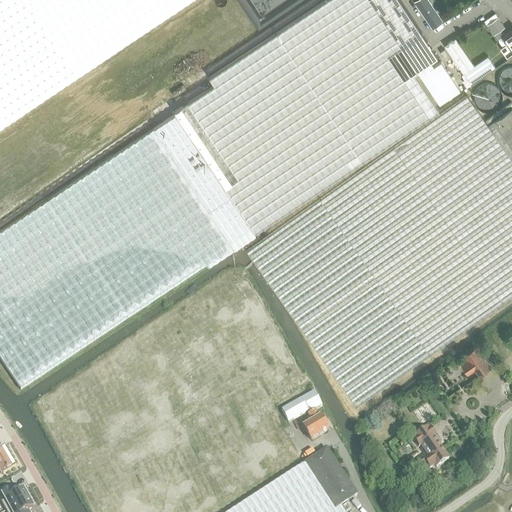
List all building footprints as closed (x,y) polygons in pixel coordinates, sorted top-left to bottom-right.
[(0,0),(0,127),(189,0),(0,0)] [(214,84),(175,110),(176,113),(255,231),(439,109),(414,72),(417,69),(370,0),(324,0),(210,76),(214,84)] [(237,0),(251,22),(287,0),(237,0)] [(400,0),(370,0),(417,69),(424,65),(425,67),(418,71),(428,86),(433,94),(440,104),(449,97),(458,91),(460,90),(441,61),(434,66),(430,61),(437,56),(433,50),(429,44),(400,0)] [(419,0),(415,3),(432,28),(443,20),(429,0),(419,0)] [(504,27),(500,21),(495,14),(484,21),(494,35),(504,27)] [(499,41),(503,47),(500,49),(506,58),(511,53),(511,29),(502,37),(502,38),(499,40),(499,41)] [(470,84),(495,67),(487,56),(474,66),(455,38),(444,46),(470,84)] [(446,60),(451,57),(445,48),(440,51),(446,60)] [(511,67),(509,68),(507,70),(505,71),(503,74),(502,76),(501,80),(502,83),(502,85),(503,87),(505,89),(507,91),(509,92),(511,93),(511,92),(511,67)] [(497,96),(496,92),(495,90),(494,88),(492,87),(490,86),(489,85),(486,85),(484,85),(482,86),(480,87),(478,88),(476,92),(475,96),(476,100),(476,102),(478,104),(480,105),(482,106),(485,107),(488,107),(490,106),(494,104),(496,101),(497,99),(497,96)] [(511,295),(511,149),(493,122),(488,125),(467,95),(246,249),(356,405),(497,306),(511,295)] [(511,107),(493,122),(511,149),(511,107)] [(176,113),(0,230),(0,359),(20,390),(234,248),(256,234),(254,232),(255,231),(176,113)] [(468,374),(474,370),(478,376),(491,368),(475,346),(463,354),(467,359),(461,364),(468,374)] [(322,407),(314,393),(280,410),(288,424),(309,412),(310,414),(316,411),(322,407)] [(316,411),(310,414),(308,415),(312,423),(302,428),(310,442),(329,431),(321,417),(320,418),(316,411)] [(416,438),(413,440),(418,448),(421,446),(422,448),(420,450),(423,455),(415,460),(421,469),(426,465),(429,470),(434,466),(436,469),(448,460),(441,449),(438,446),(442,443),(436,435),(435,436),(430,428),(428,430),(427,428),(414,437),(416,438)] [(0,470),(2,474),(13,468),(3,450),(0,451),(0,470)] [(326,450),(304,465),(334,511),(340,507),(357,496),(326,450)] [(304,465),(232,511),(343,511),(340,507),(334,511),(304,465)] [(5,501),(1,504),(5,511),(6,511),(30,499),(26,493),(25,493),(24,491),(19,494),(15,488),(2,495),(5,501)] [(30,499),(6,511),(28,511),(34,509),(32,507),(34,506),(30,499)] [(352,509),(348,503),(343,506),(347,511),(352,509)]
